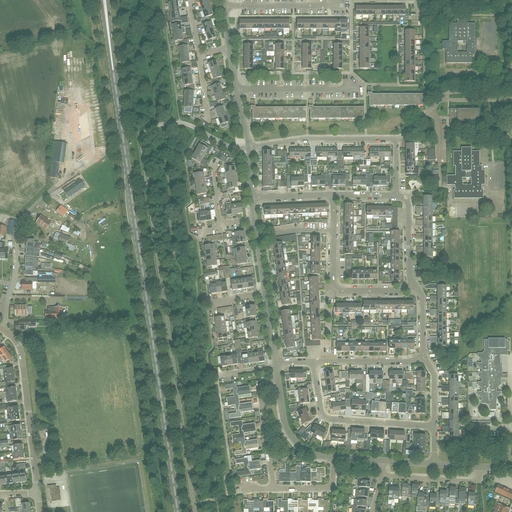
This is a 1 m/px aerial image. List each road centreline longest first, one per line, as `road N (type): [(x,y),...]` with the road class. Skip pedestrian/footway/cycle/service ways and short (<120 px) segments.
road 1 (primary): [(178,511),(112,70)]
road 2 (residential): [(396,194),(395,138),(248,146)]
road 3 (residential): [(38,492),(19,350),(2,330)]
road 4 (residential): [(434,427),(324,416),(314,363)]
road 5 (residential): [(2,330),(19,221),(54,186)]
road 6 (residential): [(414,284),(338,291),(333,230)]
road 7 (residential): [(272,489),(259,386),(277,380)]
road 8 (residential): [(235,89),(356,89)]
